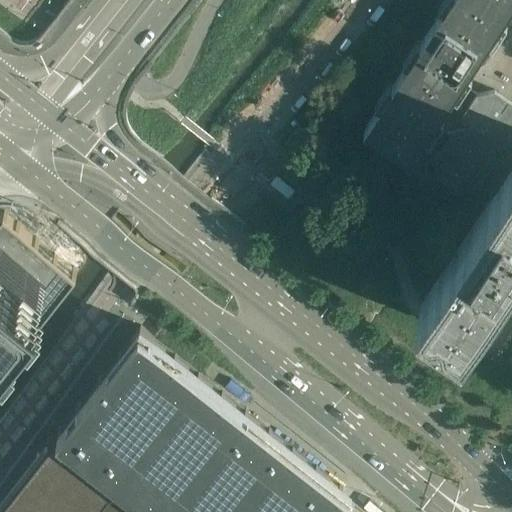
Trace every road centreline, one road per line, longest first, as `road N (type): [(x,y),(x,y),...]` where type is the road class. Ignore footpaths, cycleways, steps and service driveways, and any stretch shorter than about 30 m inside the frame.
road 1 (secondary): [(464,451),(66,128)]
road 2 (secondary): [(36,171),(430,498)]
road 3 (primary): [(66,128),(172,0)]
road 4 (primary): [(122,0),(35,104)]
